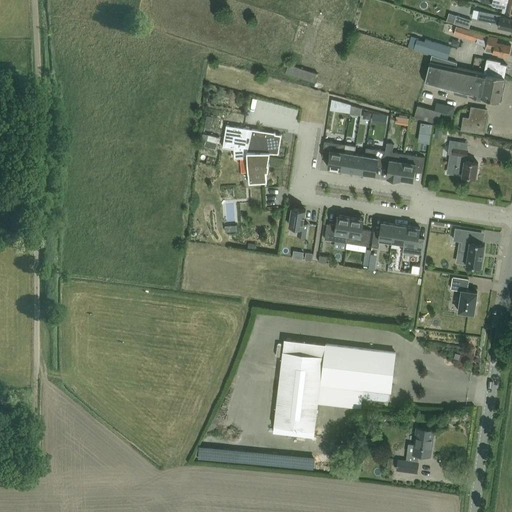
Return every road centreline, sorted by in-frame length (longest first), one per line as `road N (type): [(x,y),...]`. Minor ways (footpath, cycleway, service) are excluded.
road 1 (unclassified): [(34,465),(32,0)]
road 2 (tertiary): [(474,511),(511,250)]
road 3 (residential): [(303,176),(300,195),(417,213),(418,203)]
road 4 (residential): [(303,176),(420,194),(418,203)]
